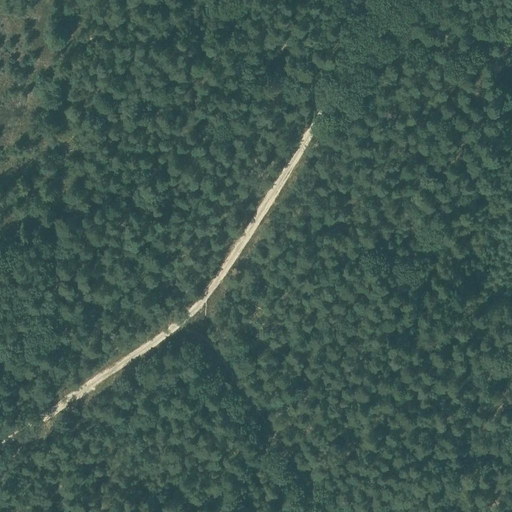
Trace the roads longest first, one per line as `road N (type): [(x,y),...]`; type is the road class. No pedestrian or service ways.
road 1 (track): [(399,0),(190,315),(0,445)]
road 2 (track): [(190,315),(326,511)]
